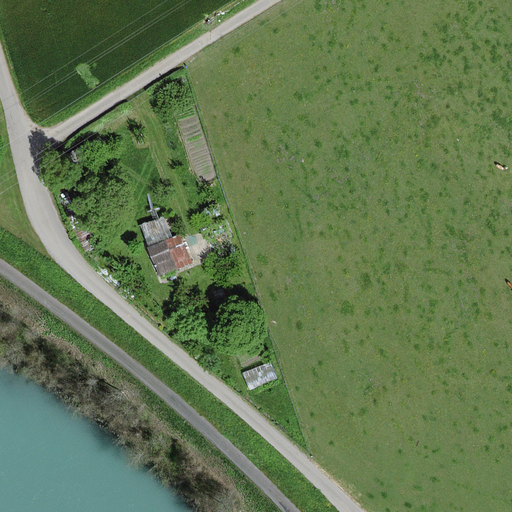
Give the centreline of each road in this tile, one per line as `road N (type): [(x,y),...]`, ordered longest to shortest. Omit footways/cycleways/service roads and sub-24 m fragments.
road 1 (unclassified): [(343,511),(70,261),(42,212),(0,65)]
road 2 (track): [(28,151),(268,0)]
